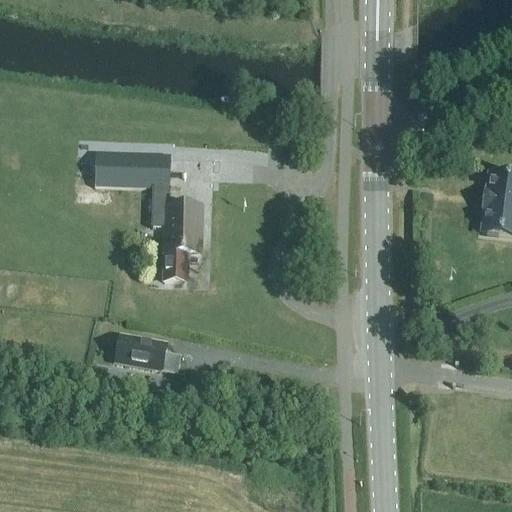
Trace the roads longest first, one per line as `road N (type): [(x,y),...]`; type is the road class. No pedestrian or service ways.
road 1 (tertiary): [(385,511),(375,146)]
road 2 (unclassified): [(375,146),(465,118),(511,92)]
road 3 (tertiary): [(375,146),(378,0)]
